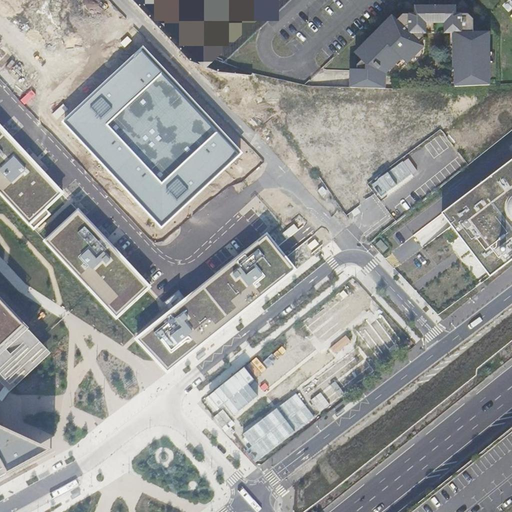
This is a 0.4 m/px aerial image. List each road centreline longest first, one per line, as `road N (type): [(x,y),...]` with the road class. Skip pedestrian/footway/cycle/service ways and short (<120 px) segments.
road 1 (residential): [(445,346),(363,258),(346,256),(160,405)]
road 2 (unknown): [(145,28),(77,86),(208,223)]
road 3 (secondary): [(445,346),(249,496)]
road 4 (residential): [(160,405),(84,464),(0,511)]
road 5 (motorway): [(511,390),(369,511)]
road 6 (residential): [(249,496),(160,405)]
